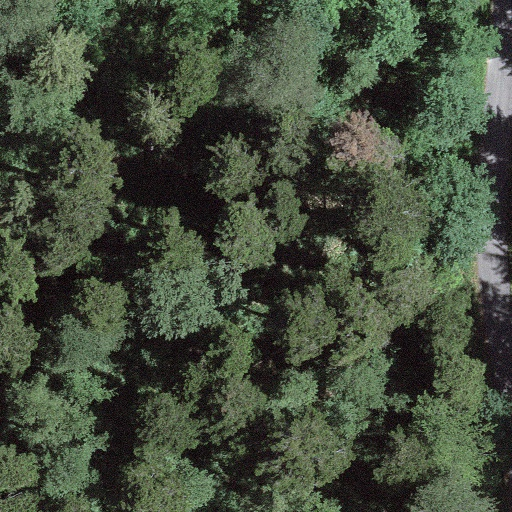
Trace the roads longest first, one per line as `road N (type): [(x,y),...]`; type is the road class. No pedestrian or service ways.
road 1 (track): [(0,237),(99,128),(258,0)]
road 2 (track): [(511,21),(501,270),(511,356)]
